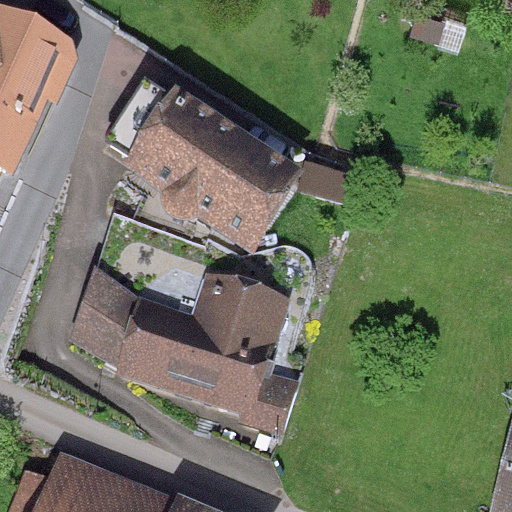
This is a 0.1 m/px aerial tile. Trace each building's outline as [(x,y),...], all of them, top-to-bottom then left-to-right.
[(0,168),(14,174),(48,100),(57,104),(79,58),(73,38),(0,3),(0,168)] [(305,171),(174,85),(168,94),(146,79),(105,141),(128,155),(122,164),(163,192),(160,197),(161,204),(164,210),(172,216),(178,218),(184,218),(188,218),(192,218),(198,216),(253,254),(305,171)] [(307,162),(305,171),(300,192),(344,203),(352,174),(307,162)] [(291,299),(207,272),(193,314),(142,297),(95,265),(68,339),(118,368),(117,372),(240,413),(237,424),(280,439),(299,382),(272,373),(276,362),(271,361),(291,299)] [(511,511),(511,424),(489,511),(511,511)] [(176,498),(59,450),(48,476),(28,468),(9,511),(226,511),(178,492),(176,498)]
